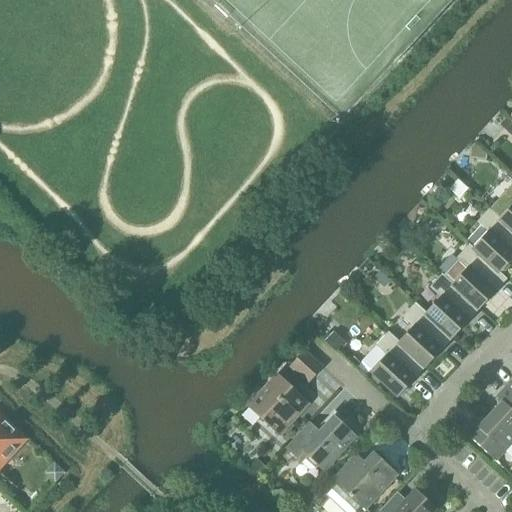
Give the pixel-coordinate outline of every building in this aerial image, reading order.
[(511,124),(506,119),(500,125),(511,137),(511,124)] [(479,148),(477,160),(485,161),(486,155),(479,148)] [(460,198),(468,190),(459,182),(451,190),(460,198)] [(511,228),(511,185),(505,193),(511,199),(511,206),(501,218),(502,219),(511,228)] [(501,274),(502,273),(511,261),(511,228),(502,219),(501,218),(491,209),(479,222),(489,232),(474,248),(474,249),(501,274)] [(481,308),(479,309),(481,310),(497,292),(496,291),(506,280),(508,281),(509,280),(502,273),(501,274),(474,249),(474,248),(471,245),(458,259),(460,260),(445,276),(481,308)] [(379,272),(373,278),(383,288),(389,281),(379,272)] [(454,337),(453,338),(454,339),(471,321),(469,320),(479,309),(481,308),(445,276),(444,275),(432,288),(442,297),(428,313),(454,337)] [(454,337),(428,313),(417,303),(405,317),(415,326),(401,342),(427,366),(426,367),(427,368),(444,350),(443,349),(453,338),(454,337)] [(427,366),(401,342),(390,332),(378,346),(379,347),(365,362),(374,371),(373,372),(400,397),(417,379),(416,378),(426,367),(427,366)] [(333,335),(326,343),(336,352),(343,345),(333,335)] [(278,375),(249,407),(279,435),(308,404),(295,392),(305,382),(307,384),(322,367),(305,352),(291,368),(295,372),(285,382),(278,375)] [(492,415),(511,433),(511,392),(507,388),(498,398),(503,402),(492,415)] [(498,462),(511,446),(511,433),(492,415),(480,427),(475,423),(466,433),(498,462)] [(310,423),(286,449),(300,463),(306,456),(323,472),(347,445),(355,437),(347,429),(334,416),(319,432),(310,423)] [(0,417),(0,465),(24,440),(0,417)] [(332,481),(311,503),(317,509),(317,510),(328,499),(341,511),(365,511),(364,510),(365,509),(397,475),(373,453),(364,462),(356,455),(348,464),(332,481)] [(256,459),(245,472),(255,481),(266,469),(256,459)] [(391,498),(378,511),(432,511),(435,510),(414,491),(400,506),(391,498)]
